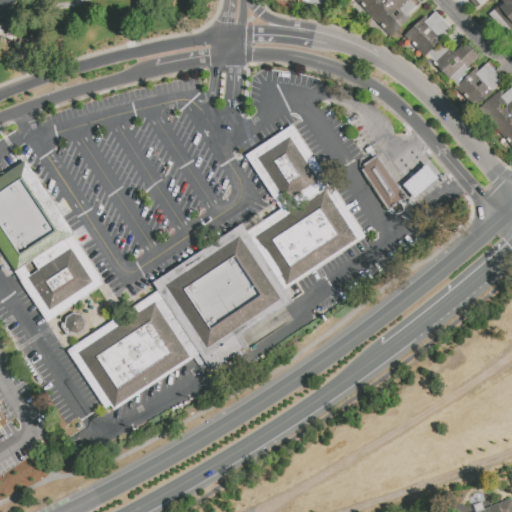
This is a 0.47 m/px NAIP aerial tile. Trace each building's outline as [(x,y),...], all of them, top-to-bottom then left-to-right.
[(0,0),(13,0),(17,2),(9,15),(5,13),(1,21),(4,23),(2,26),(6,28),(0,36),(0,0)] [(410,0),(419,9),(407,21),(409,22),(393,38),(365,9),(359,15),(348,3),(351,0),(410,0)] [(472,0),(479,8),(487,0),(472,0)] [(511,0),(511,35),(509,38),(489,14),(498,6),(499,8),(504,3),(501,0),(511,0)] [(436,12),(452,30),(442,39),(442,40),(436,46),(435,45),(424,55),(405,35),(425,16),(428,19),(436,12)] [(478,57),(466,69),(463,66),(450,80),(435,64),(436,62),(428,54),(434,48),(437,51),(445,44),(454,53),(464,42),(478,57)] [(493,92),(474,110),(454,89),(476,68),(479,70),(486,63),(503,81),(492,91),(493,92)] [(500,90),(504,95),(511,87),(511,147),(479,109),(500,90)] [(241,155),(280,212),(325,182),(289,125),(241,155)] [(378,155),(407,199),(388,212),(359,168),(378,155)] [(0,252),(0,181),(29,162),(75,234),(71,236),(13,275),(0,252)] [(439,180),(428,164),(402,183),(413,198),(439,180)] [(245,235),(281,291),(362,236),(325,182),(280,212),(261,224),(255,214),(238,225),(245,235)] [(150,284),(156,293),(197,355),(209,374),(240,354),(231,339),(288,302),(281,291),(245,235),(238,225),(150,284)] [(42,319),(13,275),(71,236),(76,243),(101,280),(42,319)] [(110,412),(197,355),(156,293),(148,298),(65,353),(101,409),(106,405),(110,412)] [(69,316),(62,321),(60,328),(65,336),(73,338),(80,334),(82,325),(77,318),(69,316)] [(0,408),(9,422),(0,427),(0,408)] [(511,499),(511,502),(511,511),(475,511),(473,505),(482,502),(485,509),(511,499)]
